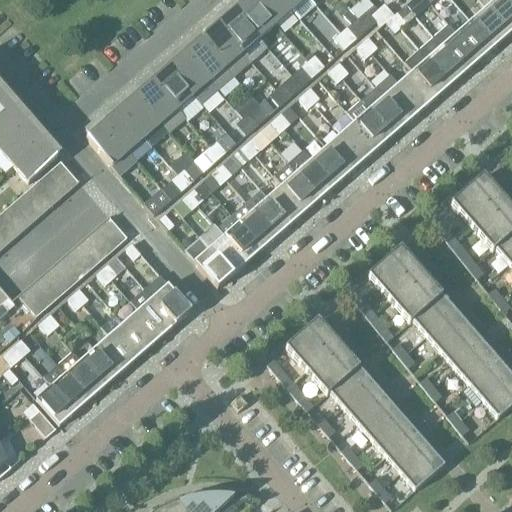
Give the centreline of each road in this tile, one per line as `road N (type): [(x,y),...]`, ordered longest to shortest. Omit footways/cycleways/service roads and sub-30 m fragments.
road 1 (residential): [(231,323),(511,84)]
road 2 (residential): [(231,323),(51,124)]
road 3 (residential): [(10,511),(183,364)]
road 4 (residential): [(310,511),(183,364)]
road 5 (residential): [(51,124),(200,0)]
